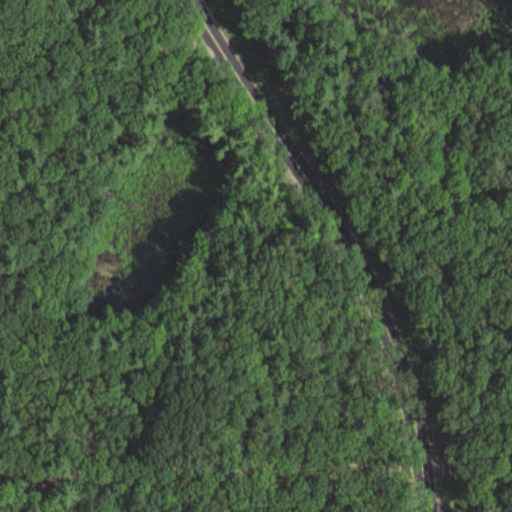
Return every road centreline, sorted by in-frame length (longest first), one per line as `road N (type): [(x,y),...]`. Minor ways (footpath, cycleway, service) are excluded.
road 1 (tertiary): [(431,511),(409,393),(365,268),(274,122),(273,80),(224,0)]
road 2 (residential): [(0,492),(81,477),(226,487),(370,483),(421,458)]
road 3 (residential): [(21,0),(154,61),(273,80)]
